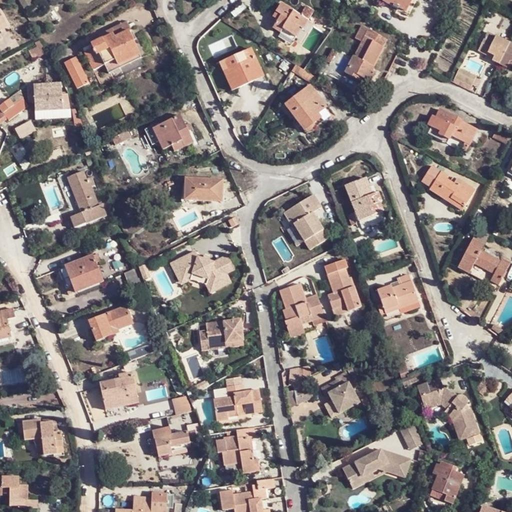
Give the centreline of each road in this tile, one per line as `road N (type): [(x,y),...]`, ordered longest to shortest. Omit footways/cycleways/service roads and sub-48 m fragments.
road 1 (residential): [(86,511),(89,451),(21,263),(0,249)]
road 2 (residential): [(463,336),(439,305),(383,145),(369,128)]
road 3 (residential): [(258,286),(295,511)]
road 4 (residential): [(277,170),(237,153),(184,40)]
road 5 (residential): [(511,121),(434,86),(405,92),(369,128)]
road 6 (residential): [(258,286),(248,215),(277,170)]
